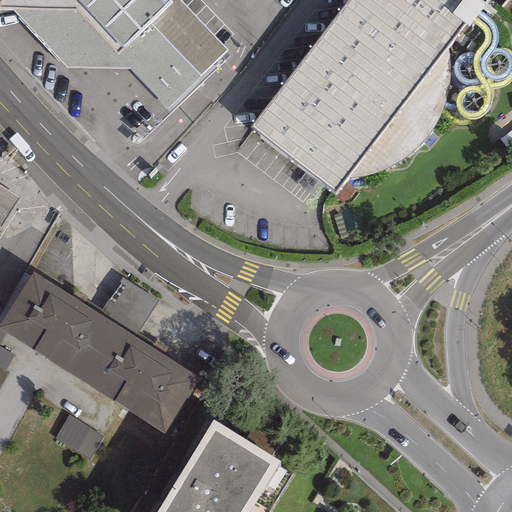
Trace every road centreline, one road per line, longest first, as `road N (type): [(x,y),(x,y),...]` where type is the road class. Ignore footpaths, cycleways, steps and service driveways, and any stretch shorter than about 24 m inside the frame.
road 1 (primary): [(0,99),(93,194),(153,239)]
road 2 (primary): [(318,294),(153,239)]
road 3 (primary): [(153,239),(278,357)]
road 4 (tertiary): [(505,213),(354,295)]
road 5 (primary): [(363,398),(485,511)]
road 6 (tertiary): [(430,398),(427,341),(462,257)]
